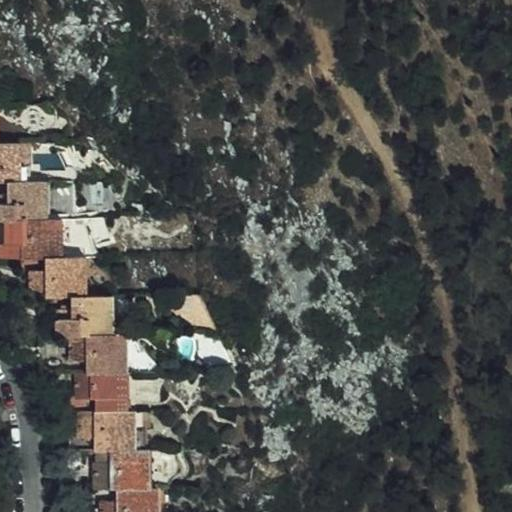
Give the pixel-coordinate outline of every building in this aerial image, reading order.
[(0,213),(34,213),(33,173),(4,173),(0,173),(0,213)] [(0,237),(8,237),(8,251),(33,250),(48,250),(47,212),(34,213),(0,213),(0,237)] [(34,263),(17,264),(18,288),(60,287),(72,286),(70,248),(48,250),(33,250),(34,263)] [(58,325),(97,324),(95,285),(72,286),(60,287),(60,300),(41,301),(42,326),(58,325)] [(71,362),(110,361),(108,324),(97,324),(58,325),(58,350),(70,349),(71,362)] [(76,403),(112,402),(110,361),(71,362),(60,363),(60,389),(76,388),(76,403)] [(97,441),(120,440),(118,402),(112,402),(76,403),(64,403),(65,428),(79,428),(80,441),(97,441)] [(133,440),(120,440),(97,441),(97,452),(80,453),(82,480),(102,479),(135,478),(133,440)] [(97,441),(80,441),(80,453),(97,452),(97,441)] [(141,511),(141,478),(135,478),(102,479),(103,492),(84,493),(85,511),(141,511)]
